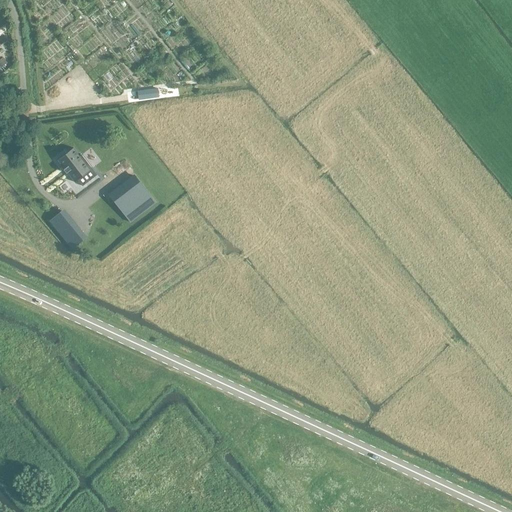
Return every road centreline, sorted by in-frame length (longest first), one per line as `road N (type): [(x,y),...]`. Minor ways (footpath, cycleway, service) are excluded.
road 1 (secondary): [(496,511),(0,283)]
road 2 (unclassified): [(7,0),(23,124)]
